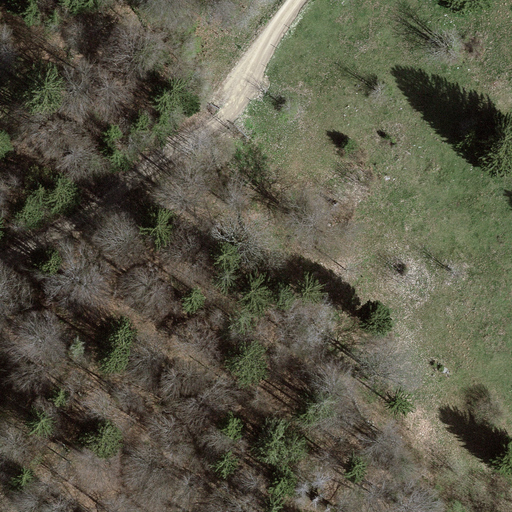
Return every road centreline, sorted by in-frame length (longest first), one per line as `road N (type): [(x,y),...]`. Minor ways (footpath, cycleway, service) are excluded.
road 1 (track): [(0,253),(82,218),(202,118),(286,0)]
road 2 (track): [(127,181),(0,156)]
